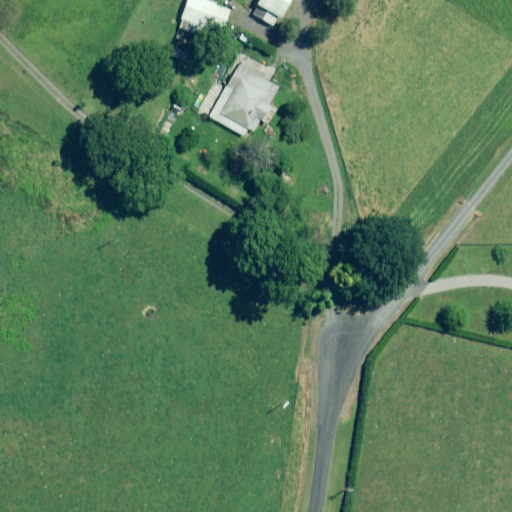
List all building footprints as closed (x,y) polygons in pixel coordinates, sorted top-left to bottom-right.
[(206,0),(188,0),(178,29),(194,35),(206,0)] [(258,0),(251,14),(274,27),(289,0),(258,0)] [(230,10),(207,2),(198,26),(221,34),(230,10)] [(256,24),(241,18),(237,26),(253,33),(256,24)] [(229,39),(210,38),(209,64),(227,65),(229,39)] [(256,69),(241,60),(209,116),(244,136),(248,128),(253,131),(260,120),(267,124),(276,109),(268,105),(278,88),(253,74),(256,69)] [(206,91),(195,86),(188,103),(198,108),(206,91)] [(183,106),(172,102),(168,112),(179,116),(183,106)]
